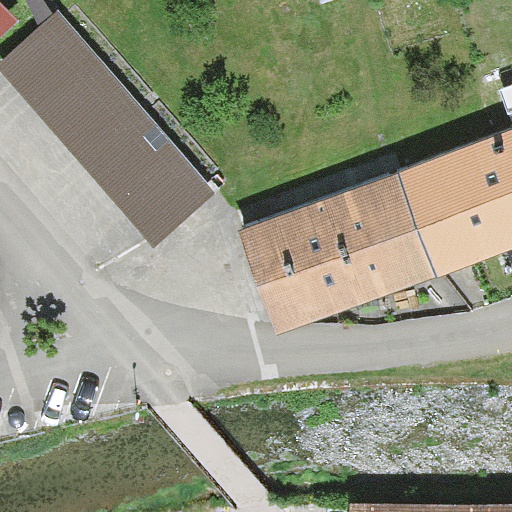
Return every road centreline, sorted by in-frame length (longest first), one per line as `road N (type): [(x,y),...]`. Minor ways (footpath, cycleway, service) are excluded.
road 1 (residential): [(511,330),(492,339),(135,347)]
road 2 (residential): [(0,202),(135,347)]
road 3 (residential): [(135,347),(0,374)]
